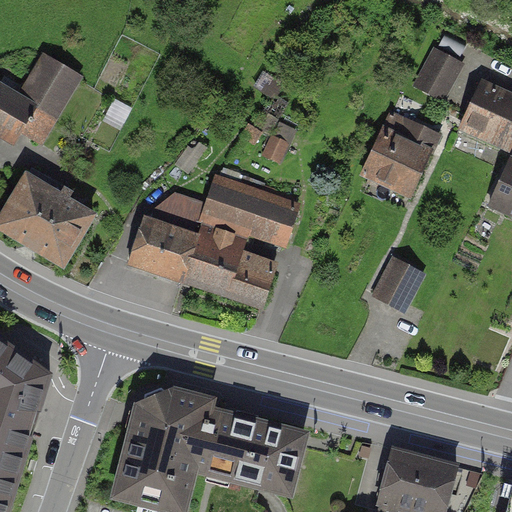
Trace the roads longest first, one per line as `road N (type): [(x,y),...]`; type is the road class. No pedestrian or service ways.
road 1 (tertiary): [(511,433),(116,329)]
road 2 (residential): [(116,329),(57,511)]
road 3 (tertiary): [(116,329),(0,278)]
